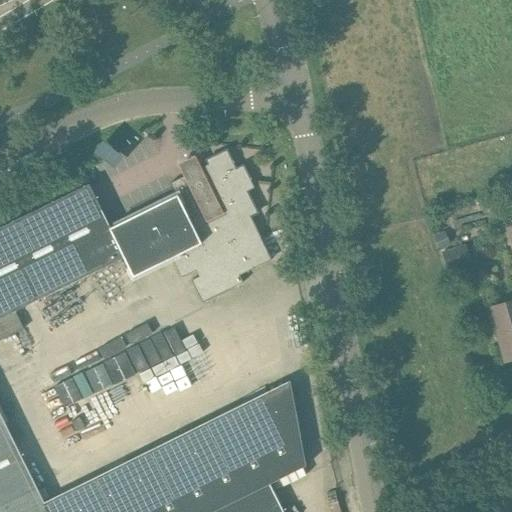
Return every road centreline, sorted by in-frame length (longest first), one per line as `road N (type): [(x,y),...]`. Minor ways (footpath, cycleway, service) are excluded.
road 1 (unclassified): [(378,511),(290,97)]
road 2 (unclassified): [(0,164),(111,106),(290,97)]
road 3 (track): [(398,492),(511,434)]
